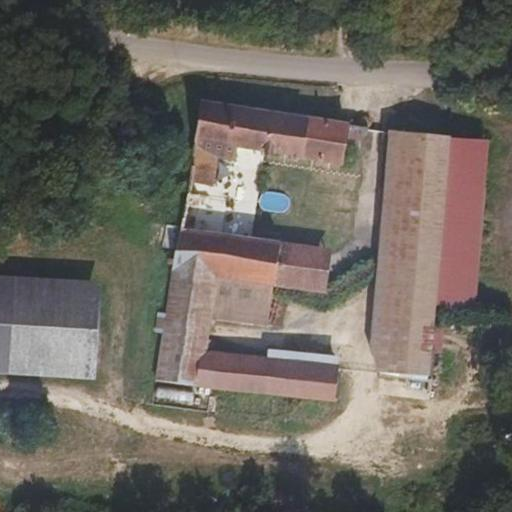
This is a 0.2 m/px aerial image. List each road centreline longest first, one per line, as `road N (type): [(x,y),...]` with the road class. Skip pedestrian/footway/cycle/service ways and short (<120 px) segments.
road 1 (residential): [(0,23),(124,43),(511,67)]
road 2 (track): [(191,48),(23,149),(0,180)]
